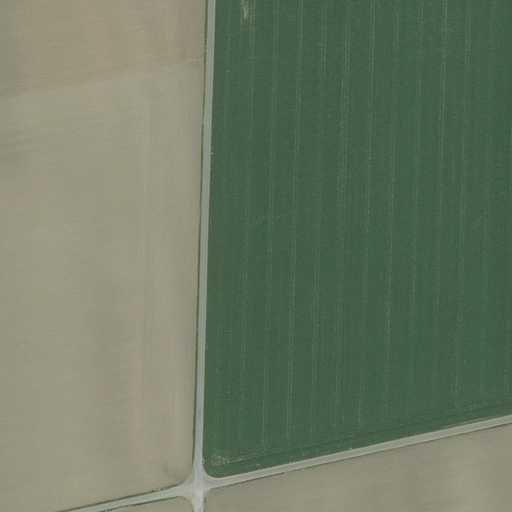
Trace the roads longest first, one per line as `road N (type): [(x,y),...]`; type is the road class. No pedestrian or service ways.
road 1 (unclassified): [(213,0),(201,481)]
road 2 (unclassified): [(511,419),(201,481)]
road 3 (unclassified): [(201,481),(62,511)]
